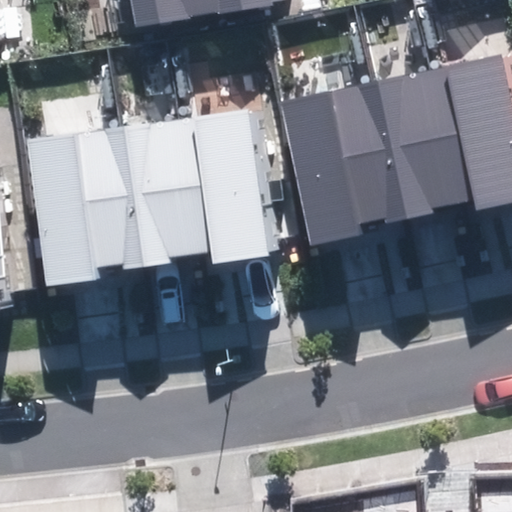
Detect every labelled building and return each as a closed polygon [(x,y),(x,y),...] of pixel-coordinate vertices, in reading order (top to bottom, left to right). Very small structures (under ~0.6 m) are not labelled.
[(208,14),(205,0),(133,0),(138,25),(208,14)] [(278,2),(277,0),(205,0),(208,14),(278,2)] [(511,199),(511,45),(439,59),(468,208),(511,199)] [(468,208),(439,59),(365,74),(394,222),(468,208)] [(394,222),(365,74),(291,88),(320,236),(394,222)] [(284,244),(264,100),(189,110),(209,255),(284,244)] [(209,255),(189,110),(115,120),(134,265),(209,255)] [(134,265),(115,120),(40,130),(59,275),(134,265)] [(0,298),(19,296),(17,268),(5,150),(0,150),(0,298)] [(511,511),(511,367),(456,354),(452,372),(411,362),(390,451),(496,477),(487,511),(511,511)]
